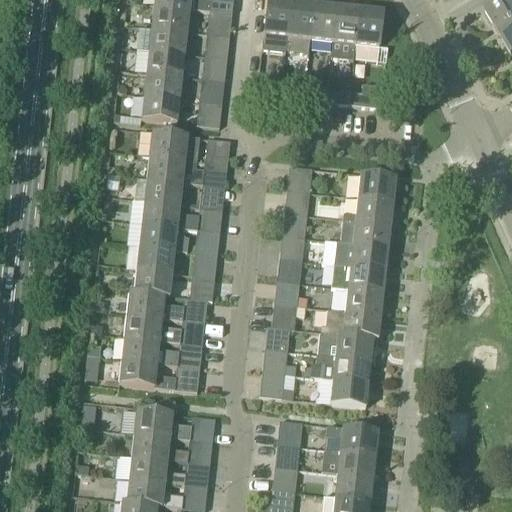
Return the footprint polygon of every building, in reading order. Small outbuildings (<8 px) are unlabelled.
[(154,0),(153,11),(188,14),(231,19),(232,10),(210,8),(210,5),(190,3),(190,0),(154,0)] [(484,14),(497,35),(511,25),(511,0),(504,0),(483,13),(484,14)] [(290,6),(266,4),(261,55),(284,58),(290,6)] [(308,44),(312,9),(290,6),(284,58),(285,55),(307,57),(308,44)] [(312,9),(308,44),(331,47),(335,12),(312,9)] [(150,33),(186,37),(188,14),(153,11),(150,33)] [(335,12),(331,47),(354,50),(358,14),(335,12)] [(358,14),(354,50),(378,52),(382,17),(358,14)] [(511,25),(497,35),(510,57),(511,58),(511,56),(511,25)] [(207,30),(206,39),(228,42),(229,33),(207,30)] [(148,55),(148,56),(183,60),(186,37),(150,33),(138,32),(135,54),(148,55)] [(203,62),(226,65),(227,55),(204,53),(203,62)] [(183,60),(148,56),(145,79),(181,83),(183,60)] [(202,75),(200,85),(223,87),(224,78),(202,75)] [(181,83),(145,79),(143,101),(178,105),(181,83)] [(268,101),(270,88),(257,87),(256,100),(268,101)] [(281,89),(279,102),(292,104),(293,91),(281,89)] [(347,110),(359,111),(379,114),(382,92),(361,89),(360,99),(348,97),(347,110)] [(316,93),(303,92),(302,105),(314,106),(316,93)] [(326,95),(324,107),(337,109),(339,96),(326,95)] [(222,101),(199,98),(198,107),(221,110),(222,101)] [(178,105),(143,101),(140,124),(175,128),(178,105)] [(219,124),(196,121),(195,130),(218,133),(219,124)] [(198,143),(151,138),(148,161),(196,167),(198,143)] [(205,159),(204,168),(226,170),(227,161),(205,159)] [(196,167),(148,161),(145,184),(181,188),(224,193),(225,184),(203,181),(203,175),(195,174),(196,167)] [(311,175),(288,172),(286,196),(308,198),(311,175)] [(356,203),(392,207),(394,184),(359,180),(356,203)] [(131,204),(131,205),(179,211),(181,188),(145,184),(136,182),(134,204),(131,204)] [(308,198),(286,196),(283,218),(306,221),(308,198)] [(389,230),(392,207),(356,203),(354,220),(343,218),(342,225),(389,230)] [(221,216),(222,206),(199,204),(198,213),(221,216)] [(178,219),(179,211),(131,205),(129,226),(140,228),(140,229),(176,233),(219,238),(220,229),(197,226),(198,221),(178,219)] [(389,230),(342,225),(339,247),(387,252),(389,230)] [(137,252),(174,256),(186,257),(188,243),(175,242),(176,233),(140,229),(137,252)] [(282,232),(281,241),(303,243),(304,234),(282,232)] [(387,252),(339,247),(335,247),(323,246),(320,268),(384,275),(387,252)] [(193,258),(216,261),(217,252),(194,249),(193,258)] [(171,279),(174,256),(137,252),(128,251),(125,273),(135,274),(135,275),(171,279)] [(279,254),(278,263),(301,266),(302,257),(279,254)] [(384,275),(320,268),(320,269),(333,270),(330,292),(344,294),(382,299),(384,275)] [(192,272),(191,281),(213,284),(215,274),(192,272)] [(135,275),(132,297),(164,302),(168,302),(171,279),(135,275)] [(276,286),(298,289),(299,280),(277,278),(276,286)] [(298,289),(276,286),(273,309),(296,312),(298,289)] [(344,294),(341,317),(379,321),(382,299),(344,294)] [(212,297),(189,295),(188,304),(211,306),(212,297)] [(128,296),(126,320),(161,324),(204,329),(205,319),(182,317),(182,312),(163,310),(164,302),(132,297),(128,296)] [(270,332),(289,334),(293,335),(296,312),(273,309),(270,332)] [(379,321),(341,317),(326,315),(324,332),(320,331),(319,338),(372,344),(377,344),(379,321)] [(160,332),(161,324),(126,320),(123,343),(158,347),(201,352),(202,342),(180,340),(180,335),(160,332)] [(288,341),(289,334),(270,332),(266,332),(263,354),(295,357),(296,343),(288,341)] [(319,338),(316,360),(369,365),(372,344),(319,338)] [(123,343),(120,365),(156,369),(198,374),(199,365),(177,362),(178,360),(157,357),(158,347),(123,343)] [(263,354),(261,377),(294,380),(295,372),(285,371),(286,357),(295,358),(295,357),(263,354)] [(331,384),(367,388),(369,365),(316,360),(315,369),(333,371),(331,384)] [(86,361),(85,373),(97,374),(99,362),(86,361)] [(155,380),(156,369),(120,365),(118,388),(196,398),(197,388),(175,386),(175,383),(155,380)] [(292,405),(293,394),(294,380),(261,377),(258,402),(281,404),(281,403),(292,405)] [(331,384),(329,408),(364,412),(367,388),(331,384)] [(170,429),(171,420),(136,416),(133,439),(169,443),(188,446),(189,436),(190,431),(170,429)] [(82,423),(80,434),(93,435),(94,424),(82,423)] [(338,457),(374,461),(377,437),(342,433),(326,431),(325,442),(340,444),(339,456),(338,457)] [(212,439),(189,436),(188,446),(211,448),(212,439)] [(169,443),(133,439),(131,462),(166,466),(209,471),(210,461),(187,459),(188,457),(167,455),(169,443)] [(275,451),(299,453),(299,444),(277,442),(275,451)] [(273,474),(296,476),(299,453),(275,451),(273,474)] [(373,469),(374,461),(338,457),(339,456),(323,455),(322,465),(337,467),(336,480),(372,483),(372,481),(377,481),(378,470),(373,469)] [(166,466),(131,462),(128,484),(163,488),(206,493),(207,484),(184,482),(185,479),(165,477),(166,466)] [(333,502),(369,505),(372,483),(336,480),(333,502)] [(163,488),(128,484),(126,506),(161,511),(163,488)] [(271,495),(294,498),(295,489),(272,486),(271,495)] [(268,511),(292,511),(294,498),(271,495),(268,511)] [(323,500),(321,511),(368,511),(369,505),(333,502),(323,500)]
